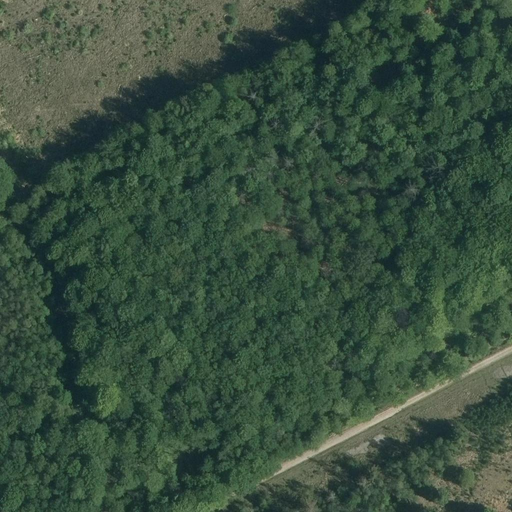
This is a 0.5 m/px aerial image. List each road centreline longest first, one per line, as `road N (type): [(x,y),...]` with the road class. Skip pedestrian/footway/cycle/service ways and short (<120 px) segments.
road 1 (track): [(195,511),(511,344)]
road 2 (track): [(89,511),(54,285),(0,205)]
